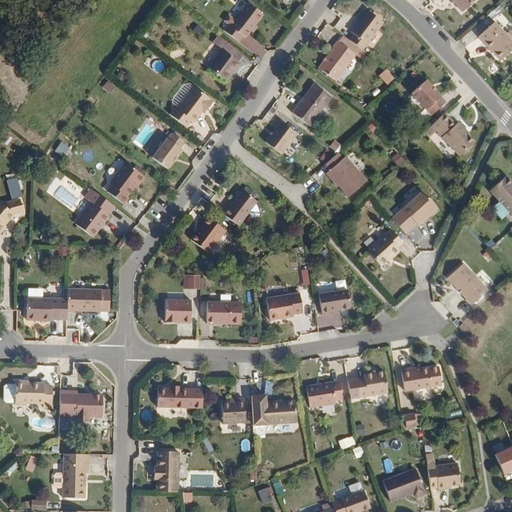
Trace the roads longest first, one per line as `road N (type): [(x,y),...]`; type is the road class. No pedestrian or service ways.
road 1 (residential): [(124,354),(126,288),(148,248),(328,0)]
road 2 (residential): [(421,314),(381,336),(263,355),(124,354)]
road 3 (residential): [(511,126),(395,0)]
road 4 (residential): [(119,511),(124,354)]
road 5 (residential): [(124,354),(0,354)]
